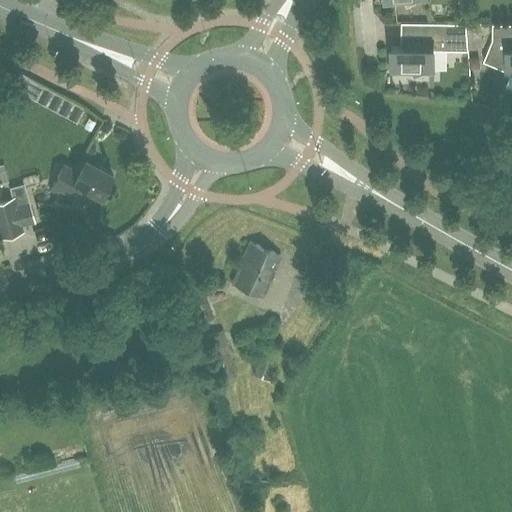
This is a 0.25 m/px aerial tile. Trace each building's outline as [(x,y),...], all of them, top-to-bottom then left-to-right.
[(421,23),(421,39),(407,38),(407,46),(392,46),(391,71),(411,71),(414,77),(429,71),(434,71),(434,49),(468,49),(466,23),(421,23)] [(511,23),(492,23),(492,39),(483,62),(507,71),(507,72),(511,72),(511,23)] [(63,168),(51,191),(82,207),(90,192),(102,198),(114,174),(86,160),(79,172),(77,170),(75,174),(63,168)] [(16,204),(14,197),(0,200),(0,238),(24,232),(22,227),(35,223),(29,201),(16,204)] [(264,294),(281,256),(251,242),(234,280),(264,294)] [(200,324),(213,317),(198,280),(185,287),(200,324)] [(218,380),(236,375),(224,334),(206,339),(218,380)] [(269,381),(279,350),(263,344),(252,375),(269,381)]
